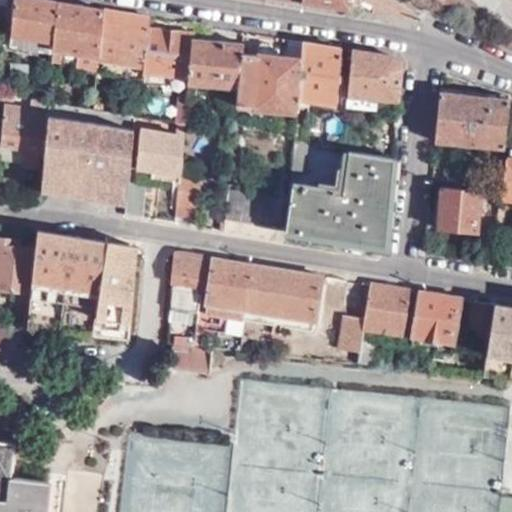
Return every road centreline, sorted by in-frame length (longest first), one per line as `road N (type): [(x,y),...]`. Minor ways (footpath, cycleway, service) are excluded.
road 1 (residential): [(15,205),(401,269)]
road 2 (residential): [(145,0),(420,46)]
road 3 (residential): [(401,269),(420,46)]
